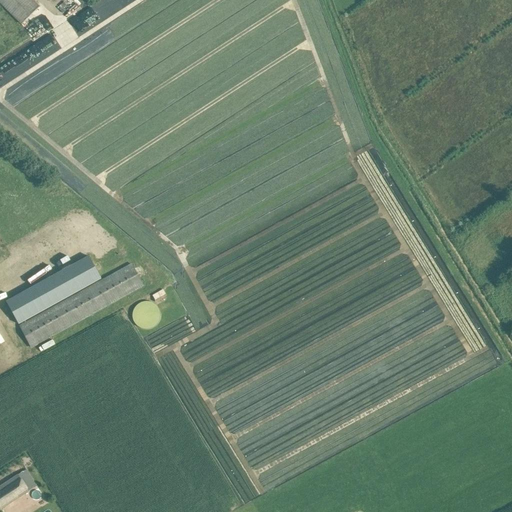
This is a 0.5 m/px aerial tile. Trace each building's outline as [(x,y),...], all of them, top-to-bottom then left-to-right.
[(0,0),(0,4),(21,25),(39,7),(32,0),(0,0)] [(51,236),(65,228),(63,224),(49,231),(51,236)] [(89,257),(6,302),(19,324),(101,279),(89,257)] [(132,264),(20,326),(31,347),(143,285),(132,264)] [(159,318),(151,300),(134,308),(143,325),(159,318)] [(27,471),(27,470),(0,487),(0,510),(37,486),(27,471)]
